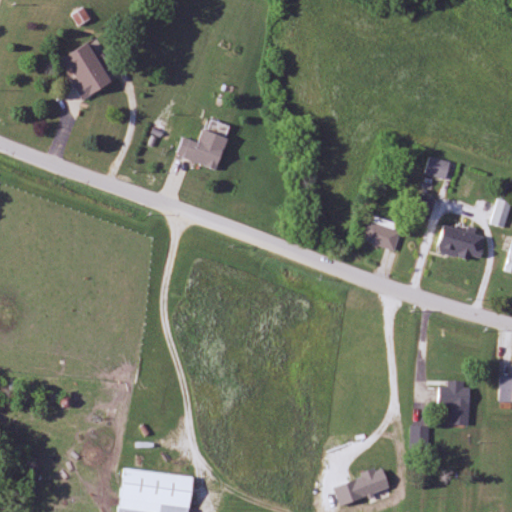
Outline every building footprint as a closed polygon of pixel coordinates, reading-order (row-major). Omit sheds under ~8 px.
[(75,86),(82,99),(112,85),(92,44),(66,56),(79,84),(75,86)] [(200,143),(184,138),(178,157),(218,170),(228,138),(204,130),(200,143)] [(447,180),(451,162),(430,157),(425,175),(447,180)] [(430,220),(437,201),(422,195),(415,214),(430,220)] [(504,228),(511,204),(511,202),(499,199),(491,224),(504,228)] [(359,241),(396,251),(401,231),(364,220),(359,241)] [(481,262),(487,234),(444,226),(438,253),(481,262)] [(501,403),(511,403),(511,377),(501,378),(501,403)] [(471,388),(440,387),(439,406),(452,406),(452,426),(471,426),(471,388)] [(430,450),(430,427),(411,427),(411,450),(430,450)] [(391,487),(382,466),(355,478),(365,499),(391,487)] [(119,511),(190,511),(194,476),(125,468),(119,511)]
